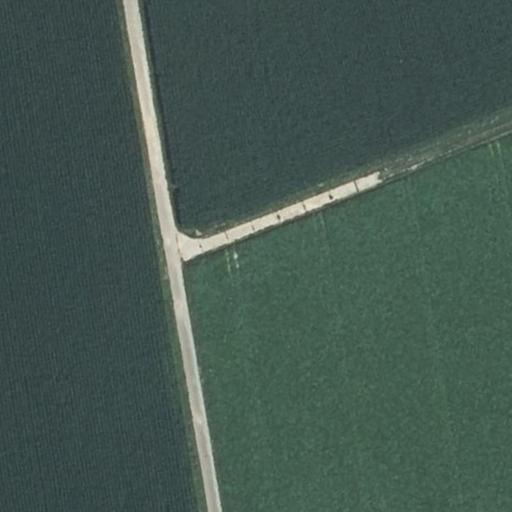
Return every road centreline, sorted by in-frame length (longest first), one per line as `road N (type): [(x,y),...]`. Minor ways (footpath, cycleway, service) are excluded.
road 1 (unclassified): [(129,0),(215,511)]
road 2 (track): [(172,258),(511,124)]
